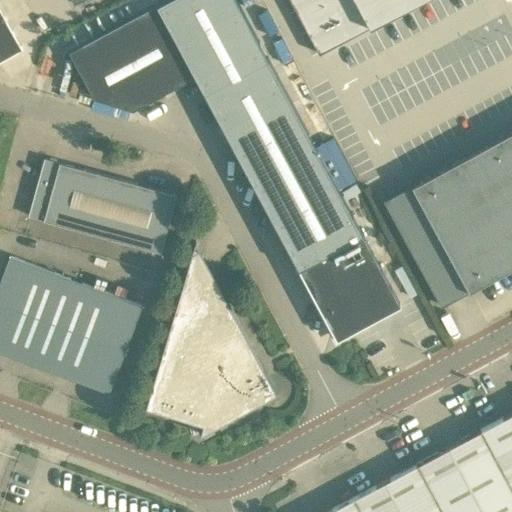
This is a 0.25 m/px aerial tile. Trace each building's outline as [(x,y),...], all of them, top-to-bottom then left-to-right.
[(132,109),(163,92),(195,75),(204,91),(241,160),(336,338),(352,329),(372,318),(397,305),(400,304),(236,0),(161,0),(68,50),(94,97),(132,109)] [(290,0),(319,53),(417,0),(290,0)] [(6,20),(0,23),(0,42),(14,34),(6,20)] [(0,62),(23,50),(14,34),(0,42),(0,62)] [(511,128),(412,183),(384,199),(442,305),(470,289),(511,266),(511,128)] [(160,251),(176,193),(44,157),(28,215),(160,251)] [(270,379),(238,321),(195,240),(145,406),(203,423),(200,433),(200,434),(264,399),(270,379)] [(0,349),(109,390),(135,321),(141,304),(10,255),(0,282),(0,349)] [(511,511),(511,411),(499,419),(480,429),(462,439),(434,454),(417,463),(400,472),(372,487),(355,496),(338,505),(325,511),(511,511)]
